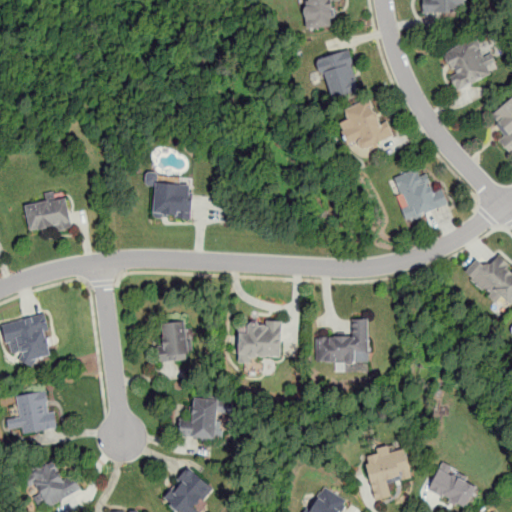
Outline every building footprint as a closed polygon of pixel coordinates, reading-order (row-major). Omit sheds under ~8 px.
[(333,28),(304,32),(300,3),(304,2),(303,0),(334,0),(329,1),(333,28)] [(465,0),(465,8),(458,8),(458,13),(421,14),(420,0),(465,0)] [(478,50),(483,59),(491,55),(495,63),(486,67),(490,75),(457,92),(454,85),(452,86),(448,79),(453,76),(442,56),(474,39),(479,49),(478,50)] [(349,66),(357,89),(329,99),(323,82),(315,84),(311,71),(316,69),(314,61),(348,50),(353,65),(349,66)] [(511,98),(511,152),(509,155),(502,150),(499,142),(506,136),(490,118),(511,98)] [(368,101),(379,126),(385,123),(391,137),(360,152),(355,143),(358,141),(352,129),(345,133),(340,123),(346,120),(343,113),(368,101)] [(421,175),(423,181),(429,178),(437,199),(445,196),(451,210),(408,226),(403,213),(411,210),(404,192),(401,194),(398,184),(421,175)] [(193,191),(193,218),(155,217),(156,178),(165,176),(179,180),(191,181),(191,191),(193,191)] [(66,195),(70,218),(73,218),(75,228),(59,231),(58,223),(30,227),(24,201),(66,195)] [(511,309),(484,280),(504,260),(511,268),(511,309)] [(45,331),(51,354),(40,357),(35,367),(21,360),(24,353),(23,351),(15,354),(12,342),(7,342),(3,330),(5,325),(47,314),(51,330),(45,331)] [(189,318),(192,360),(162,362),(159,352),(160,346),(166,346),(163,322),(171,316),(189,318)] [(358,364),(323,366),(321,337),(337,336),(337,333),(357,332),(356,318),(370,317),(371,354),(357,355),(358,364)] [(292,326),(291,361),(262,360),(262,371),(248,371),(249,338),(259,338),(259,326),(292,326)] [(47,390),(52,414),(57,413),(60,428),(27,435),(25,427),(20,429),(17,418),(23,417),(19,396),(27,391),(43,391),(47,390)] [(239,403),(237,413),(219,411),(218,422),(226,423),(224,440),(181,435),(182,419),(191,420),(194,394),(222,397),(221,401),(239,403)] [(391,444),(393,451),(406,447),(415,477),(390,484),(393,496),(379,500),(374,482),(369,471),(368,463),(372,462),(370,456),(381,453),(380,448),(391,444)] [(480,488),(469,507),(430,487),(446,460),(457,466),(454,471),(480,488)] [(47,462),(50,466),(56,463),(67,481),(76,475),(85,489),(53,509),(50,504),(44,508),(37,496),(44,492),(38,483),(32,487),(28,481),(36,476),(33,471),(47,462)] [(217,489),(210,499),(205,495),(196,507),(202,511),(184,511),(165,497),(181,477),(183,471),(190,468),(217,489)] [(330,489),(350,502),(343,511),(309,511),(320,497),(323,499),(330,489)]
